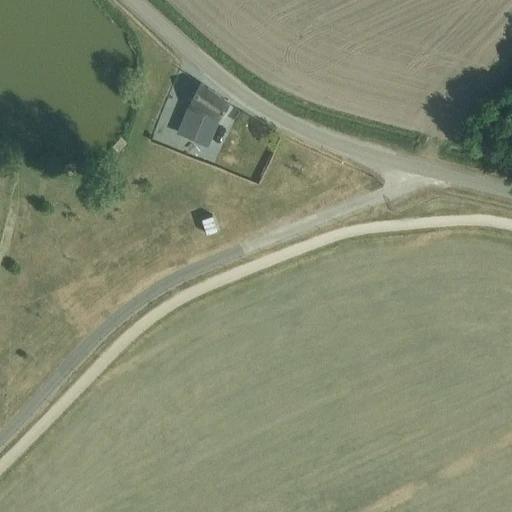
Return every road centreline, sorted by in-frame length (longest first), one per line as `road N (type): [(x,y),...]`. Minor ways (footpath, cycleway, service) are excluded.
road 1 (unclassified): [(410,167),(399,189),(197,269),(146,298),(0,442)]
road 2 (unclassified): [(410,167),(344,148),(266,111),(133,0)]
